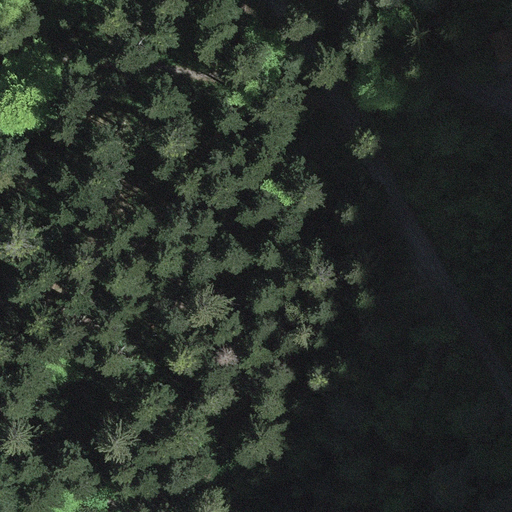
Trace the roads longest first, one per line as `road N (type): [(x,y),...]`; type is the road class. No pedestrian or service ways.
road 1 (track): [(278,0),(511,393)]
road 2 (track): [(511,109),(326,0)]
